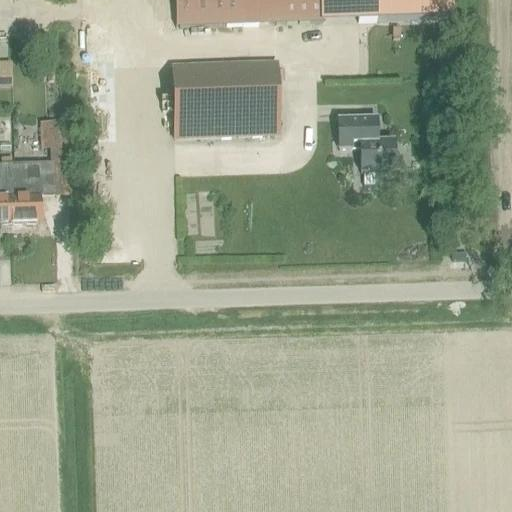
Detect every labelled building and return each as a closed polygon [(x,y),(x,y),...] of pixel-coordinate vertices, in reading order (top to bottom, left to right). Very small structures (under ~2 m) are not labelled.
[(173,0),(175,30),(325,25),(324,0),(173,0)] [(457,0),(324,0),(325,25),(458,21),(457,0)] [(122,95),(123,48),(102,47),(101,95),(122,95)] [(173,142),(278,138),(276,66),(170,70),(173,142)] [(127,89),(128,106),(139,105),(139,88),(127,89)] [(393,174),(393,144),(376,145),(376,121),(336,122),(337,151),(358,151),(359,175),(393,174)] [(131,159),(111,162),(112,172),(133,169),(131,159)] [(9,227),(43,226),(42,201),(69,200),(68,165),(14,167),(14,178),(1,178),(0,189),(8,189),(9,227)] [(0,178),(1,178),(14,178),(14,167),(0,167),(1,175),(0,175),(0,227),(9,227),(8,189),(0,189),(0,178)]
